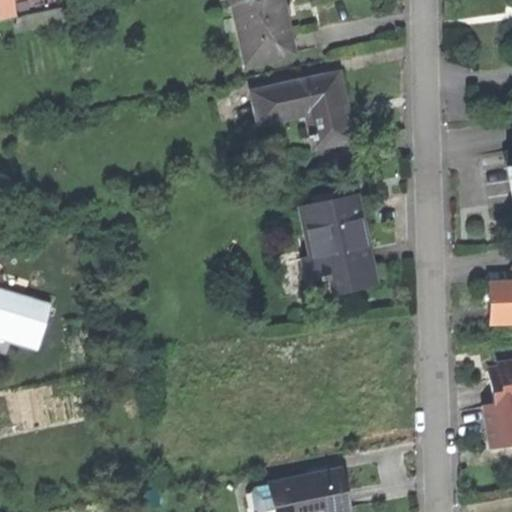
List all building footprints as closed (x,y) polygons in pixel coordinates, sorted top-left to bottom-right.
[(0,0),(0,22),(15,19),(10,0),(0,0)] [(230,0),(244,67),(294,56),(289,33),(287,34),(284,21),(279,0),(230,0)] [(337,74),(250,93),(255,116),(303,106),(310,135),(306,136),(307,144),(312,143),(313,149),(352,140),(343,101),(337,74)] [(348,275),(351,290),(375,285),(365,238),(355,194),(300,207),(311,257),(301,259),(307,284),(321,281),(348,275)] [(324,296),(351,290),(348,275),(321,281),(324,296)] [(488,304),(488,324),(511,324),(511,283),(488,284),(488,304)] [(0,337),(40,350),(54,303),(0,287),(0,337)] [(491,393),(493,407),(511,404),(511,363),(495,366),(496,370),(498,380),(489,382),(491,393)] [(487,371),(489,382),(498,380),(496,370),(487,371)] [(511,448),(511,404),(493,407),(484,409),(490,451),(511,448)] [(339,472),(269,486),(269,488),(273,511),(346,511),(343,494),(339,472)] [(255,511),(273,511),(269,488),(252,491),(255,511)]
